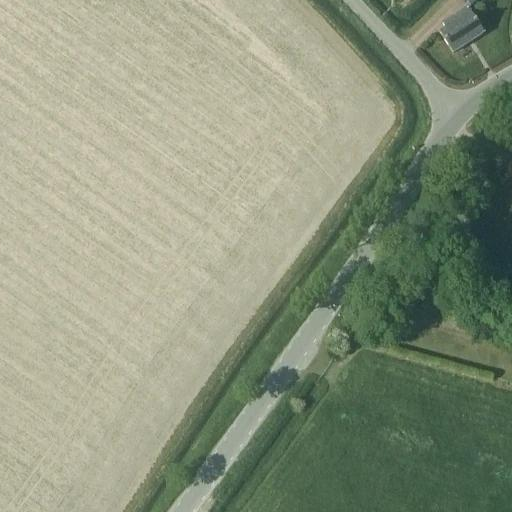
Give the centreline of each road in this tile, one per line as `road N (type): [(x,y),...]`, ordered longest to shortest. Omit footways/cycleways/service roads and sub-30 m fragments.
road 1 (tertiary): [(180,511),(451,124)]
road 2 (unclassified): [(451,124),(413,63),(352,0)]
